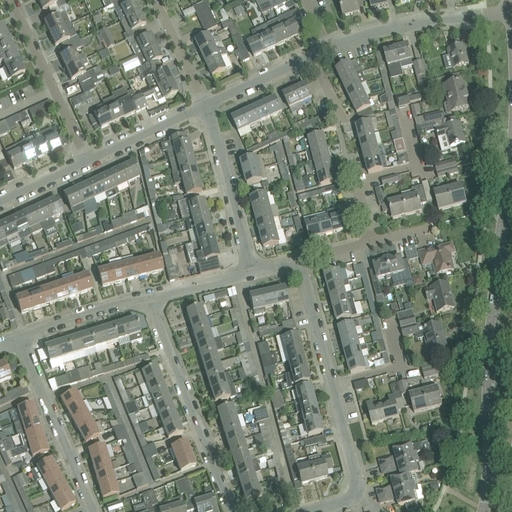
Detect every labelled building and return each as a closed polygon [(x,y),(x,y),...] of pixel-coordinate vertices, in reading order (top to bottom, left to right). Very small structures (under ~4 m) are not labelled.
[(50,13),(62,8),(66,6),(62,0),(37,0),(42,10),(48,8),(50,13)] [(260,0),(256,2),(259,9),(272,3),(270,0),(260,0)] [(277,0),(272,3),(259,9),(262,15),(286,3),(284,0),(277,0)] [(364,5),(362,0),(343,0),(339,1),(343,17),(359,13),(357,6),(364,5)] [(362,0),(364,5),(370,3),(371,10),(388,6),(386,0),(362,0)] [(114,10),(121,23),(140,14),(135,1),(125,6),(123,1),(112,6),(106,8),(108,12),(108,13),(114,10)] [(193,7),(196,14),(209,8),(206,1),(193,7)] [(44,23),(49,35),(64,28),(70,25),(65,15),(71,12),(68,5),(66,6),(62,8),(50,13),(53,19),(44,23)] [(244,13),(241,7),(234,10),(237,16),(244,13)] [(196,14),(199,20),(212,14),(209,8),(196,14)] [(91,17),(95,24),(101,21),(98,14),(91,17)] [(126,41),(127,41),(132,38),(143,33),(140,27),(146,25),(140,14),(121,23),(126,34),(124,35),(126,41)] [(199,20),(202,26),(215,20),(212,14),(199,20)] [(286,17),(279,20),(283,28),(289,41),(301,36),(291,15),(286,17)] [(215,20),(202,26),(205,33),(218,27),(215,20)] [(229,31),(233,39),(240,36),(236,28),(232,20),(222,25),(225,31),(229,29),(229,31)] [(279,20),(268,26),(271,33),(277,47),(289,41),(283,28),(279,20)] [(60,44),(63,50),(75,44),(80,42),(78,36),(77,37),(71,25),(70,25),(64,28),(49,35),(55,46),(60,44)] [(268,26),(256,31),(260,39),(266,52),(277,47),(271,33),(268,26)] [(0,42),(8,38),(3,27),(0,27),(0,42)] [(99,33),(108,50),(115,46),(107,29),(99,33)] [(260,39),(256,31),(252,33),(256,41),(248,44),(254,58),(266,52),(260,39)] [(131,46),(136,57),(156,48),(151,36),(145,38),(143,33),(132,38),(127,41),(130,46),(131,46)] [(196,42),(201,54),(215,47),(216,47),(223,43),(220,38),(217,39),(215,33),(209,36),(196,42)] [(233,39),(239,51),(245,48),(240,36),(233,39)] [(0,42),(0,56),(14,50),(11,43),(13,42),(10,37),(8,38),(0,42)] [(60,57),(66,70),(86,60),(84,55),(78,57),(75,51),(77,50),(83,47),(82,47),(85,45),(83,40),(80,42),(75,44),(63,50),(65,54),(60,57)] [(408,45),(396,49),(400,63),(401,69),(413,66),(411,60),(408,45)] [(447,50),(449,56),(453,69),(468,65),(465,52),(467,52),(465,45),(447,50)] [(201,54),(207,65),(220,59),(227,56),(228,55),(226,50),(219,53),(216,47),(215,47),(201,54)] [(138,70),(141,76),(148,73),(159,68),(156,62),(162,59),(156,48),(136,57),(141,69),(138,70)] [(245,48),(239,51),(244,63),(251,60),(245,48)] [(0,63),(3,62),(5,67),(19,61),(16,55),(18,54),(16,49),(14,50),(0,56),(0,63)] [(400,63),(396,49),(384,52),(388,66),(391,80),(403,77),(401,69),(400,63)] [(220,59),(207,65),(213,77),(226,71),(225,70),(232,67),(227,56),(220,59)] [(19,61),(5,67),(2,69),(7,81),(17,76),(18,78),(23,76),(22,74),(25,73),(21,66),(23,65),(21,60),(19,61)] [(79,84),(91,79),(94,77),(96,76),(101,74),(98,68),(86,74),(83,67),(89,65),(86,60),(66,70),(71,80),(76,78),(79,84)] [(336,71),(341,82),(361,72),(360,70),(356,61),(350,64),(336,71)] [(413,64),(417,78),(419,83),(428,81),(423,62),(413,64)] [(146,79),(151,92),(158,89),(173,82),(167,70),(161,72),(159,68),(148,73),(141,76),(143,81),(146,79)] [(341,82),(347,93),(360,86),(365,84),(366,83),(361,72),(341,82)] [(79,84),(82,89),(93,84),(92,81),(91,79),(79,84)] [(462,81),(452,84),(444,86),(448,103),(444,104),(447,115),(453,114),(453,113),(471,108),(466,91),(464,91),(462,81)] [(141,96),(136,99),(141,110),(146,108),(143,101),(154,96),(157,103),(178,93),(173,82),(158,89),(151,92),(141,96)] [(93,84),(82,89),(84,94),(96,89),(94,86),(93,84)] [(305,85),(294,90),(301,104),(312,99),(305,85)] [(347,93),(352,104),(365,97),(360,86),(347,93)] [(136,99),(132,92),(127,94),(124,88),(113,94),(115,98),(124,118),(141,110),(136,99)] [(301,104),(294,90),(283,95),(290,109),(301,104)] [(389,104),(391,111),(395,110),(390,93),(386,94),(387,95),(381,99),(382,105),(389,104)] [(365,97),(352,104),(357,115),(371,108),(365,97)] [(77,98),(71,101),(74,108),(80,106),(77,98)] [(115,98),(103,103),(106,109),(113,124),(124,118),(115,98)] [(276,99),(265,104),(271,117),(282,112),(276,99)] [(265,104),(254,109),(260,122),(271,117),(265,104)] [(40,105),(28,110),(32,117),(43,112),(40,105)] [(113,124),(106,109),(97,113),(88,117),(92,126),(98,124),(101,129),(113,124)] [(150,114),(151,117),(162,112),(161,109),(150,114)] [(254,109),(243,114),(249,128),(260,122),(254,109)] [(25,112),(17,116),(20,122),(22,127),(30,124),(25,112)] [(395,128),(396,129),(400,128),(397,116),(391,118),(390,112),(386,113),(387,119),(389,119),(391,127),(392,129),(395,128)] [(425,117),(427,125),(444,122),(442,113),(425,117)] [(249,128),(243,114),(232,119),(238,133),(239,132),(242,138),(252,133),(249,128)] [(17,116),(5,121),(9,131),(16,128),(15,124),(20,122),(17,116)] [(310,119),(308,120),(311,126),(322,121),(320,117),(311,122),(310,119)] [(444,122),(427,125),(416,128),(419,139),(422,138),(421,134),(425,132),(426,134),(436,131),(438,138),(446,136),(449,148),(456,146),(466,143),(460,123),(454,125),(453,119),(444,122)] [(311,126),(308,120),(299,124),(302,131),(311,126)] [(0,137),(10,133),(9,131),(5,121),(0,123),(0,137)] [(356,127),(359,139),(374,135),(371,123),(356,127)] [(40,133),(39,133),(48,154),(60,148),(51,128),(40,133)] [(394,143),(398,142),(403,140),(400,128),(396,129),(396,132),(391,133),(392,137),(392,136),(394,143)] [(281,141),(283,140),(288,137),(297,133),(295,129),(279,136),(281,141)] [(184,131),(168,138),(169,140),(185,136),(184,131)] [(28,140),(28,141),(37,159),(48,154),(39,133),(33,136),(33,137),(28,140)] [(270,146),(281,141),(279,136),(278,137),(276,133),(269,136),(271,140),(268,141),(270,146)] [(359,139),(362,151),(377,147),(374,135),(359,139)] [(169,155),(169,156),(191,150),(189,142),(187,143),(185,136),(169,140),(171,147),(174,146),(176,153),(169,155)] [(303,141),(306,153),(312,152),(326,148),(323,136),(308,140),(309,140),(303,141)] [(283,140),(288,158),(293,156),(288,137),(283,140)] [(398,142),(394,143),(397,154),(401,153),(406,152),(403,140),(398,142)] [(38,161),(37,159),(28,141),(17,146),(26,164),(33,161),(34,163),(38,161)] [(260,150),(270,146),(268,141),(258,146),(260,150)] [(26,164),(17,146),(17,145),(5,151),(14,170),(26,164)] [(249,156),(260,150),(258,146),(247,151),(249,156)] [(362,151),(365,162),(380,159),(377,147),(362,151)] [(309,164),(311,164),(315,163),(329,159),(326,148),(312,152),(306,153),(309,164)] [(178,159),(180,167),(194,163),(191,150),(169,156),(170,161),(178,159)] [(406,152),(401,153),(403,158),(399,159),(401,166),(409,164),(406,152)] [(290,165),(291,169),(296,168),(299,167),(296,155),(293,156),(288,158),(288,159),(290,165)] [(241,162),(244,173),(259,170),(265,168),(262,157),(256,158),(241,162)] [(380,159),(365,162),(368,174),(387,170),(384,157),(380,159)] [(314,176),(318,175),(332,171),(329,159),(315,163),(311,164),(314,176)] [(4,161),(0,162),(0,167),(4,175),(10,172),(4,161)] [(435,166),(436,173),(457,167),(455,161),(435,166)] [(133,163),(121,169),(128,183),(139,178),(133,163)] [(175,185),(178,184),(178,183),(198,177),(194,163),(180,167),(181,171),(172,173),(175,185)] [(283,163),(278,164),(282,178),(284,183),(291,181),(289,174),(286,175),(284,166),(283,163)] [(144,175),(145,180),(151,179),(150,173),(148,166),(142,167),(145,175),(144,175)] [(457,167),(436,173),(438,179),(458,174),(457,167)] [(259,170),(244,173),(247,185),(268,180),(265,168),(259,170)] [(291,169),(294,181),(299,180),(296,168),(291,169)] [(121,169),(109,174),(116,188),(128,183),(121,169)] [(332,171),(318,175),(321,187),(335,183),(332,171)] [(98,180),(105,194),(108,200),(119,194),(116,188),(109,174),(98,180)] [(147,185),(148,192),(154,191),(156,190),(160,189),(159,185),(156,186),(155,183),(155,182),(166,179),(165,175),(151,179),(145,180),(147,185)] [(399,183),(397,176),(381,180),(383,187),(399,183)] [(178,183),(178,184),(184,183),(187,195),(202,191),(198,177),(178,183)] [(299,180),(294,181),(297,193),(305,191),(302,179),(299,180)] [(98,180),(87,185),(93,199),(105,194),(98,180)] [(421,183),(422,186),(427,203),(433,202),(428,181),(421,183)] [(87,185),(75,190),(82,204),(93,199),(87,185)] [(410,198),(403,200),(407,216),(422,212),(420,205),(427,203),(422,186),(411,189),(410,198)] [(462,186),(448,190),(453,208),(467,204),(462,186)] [(333,188),(321,191),(323,195),(326,194),(327,199),(336,197),(333,188)] [(407,216),(403,200),(389,204),(385,205),(380,188),(375,189),(380,207),(382,206),(384,214),(391,212),(393,219),(407,216)] [(82,204),(75,190),(64,196),(70,210),(71,209),(73,215),(85,210),(82,204)] [(453,208),(448,190),(434,193),(439,211),(453,208)] [(153,210),(158,208),(161,208),(159,201),(156,202),(155,195),(154,191),(148,192),(150,200),(153,210)] [(251,199),(254,212),(269,207),(266,195),(260,196),(251,199)] [(56,199),(45,204),(51,219),(63,213),(56,199)] [(181,202),(185,220),(192,218),(207,214),(204,201),(194,204),(189,205),(188,201),(184,201),(181,202)] [(33,210),(43,230),(43,231),(55,226),(51,219),(45,204),(33,210)] [(148,207),(134,212),(138,222),(145,219),(150,217),(148,207)] [(254,212),(257,224),(273,220),(269,207),(254,212)] [(154,219),(156,227),(161,226),(160,218),(158,218),(157,212),(159,212),(158,208),(153,210),(155,219),(154,219)] [(350,226),(345,208),(332,211),(327,213),(333,233),(345,230),(344,228),(350,227),(350,226)] [(33,210),(22,215),(28,230),(31,236),(43,230),(33,210)] [(122,216),(123,218),(126,226),(138,222),(134,212),(134,211),(122,216)] [(327,213),(316,216),(317,222),(321,237),(333,233),(327,213)] [(69,223),(75,220),(72,214),(67,217),(69,223)] [(188,232),(210,226),(207,214),(192,218),(185,220),(188,232)] [(22,215),(10,221),(17,235),(20,241),(31,236),(28,230),(22,215)] [(317,222),(316,216),(304,219),(306,225),(305,225),(307,230),(309,240),(321,237),(317,222)] [(111,222),(112,225),(114,231),(126,226),(123,218),(111,222)] [(257,224),(260,236),(276,232),(273,220),(257,224)] [(0,225),(0,228),(6,240),(9,246),(20,241),(17,235),(10,221),(0,225)] [(114,231),(112,225),(109,226),(108,222),(103,224),(106,233),(114,231)] [(82,225),(73,228),(75,234),(84,230),(82,225)] [(151,225),(136,230),(140,239),(146,237),(144,233),(153,230),(151,225)] [(161,226),(156,227),(158,235),(163,233),(165,232),(167,230),(168,230),(166,225),(161,226)] [(192,244),(193,244),(214,238),(210,226),(188,232),(192,244)] [(141,244),(140,239),(136,230),(124,235),(128,244),(136,241),(138,245),(141,244)] [(96,231),(86,235),(88,240),(98,237),(96,231)] [(276,232),(260,236),(264,248),(279,244),(276,232)] [(88,240),(86,235),(76,239),(78,244),(88,240)] [(124,235),(113,239),(116,249),(128,244),(124,235)] [(214,238),(193,244),(196,256),(201,255),(217,251),(214,238)] [(113,239),(101,244),(104,253),(116,249),(113,239)] [(101,244),(84,250),(87,259),(93,257),(98,256),(104,253),(101,244)] [(433,264),(436,274),(436,275),(444,273),(454,271),(449,254),(454,253),(452,244),(419,253),(423,267),(433,264)] [(404,250),(407,261),(418,258),(415,247),(404,250)] [(167,250),(162,251),(164,261),(166,270),(173,269),(170,259),(170,258),(178,256),(176,248),(167,250)] [(84,250),(67,256),(68,262),(80,257),(81,262),(87,259),(84,250)] [(39,252),(27,257),(29,262),(41,257),(39,252)] [(67,256),(55,261),(57,266),(68,262),(67,256)] [(159,256),(146,260),(150,275),(163,272),(159,256)] [(27,257),(15,261),(17,266),(29,262),(27,257)] [(386,259),(392,279),(394,285),(399,284),(397,275),(405,272),(401,258),(390,261),(389,258),(386,259)] [(17,266),(15,261),(8,264),(6,259),(0,261),(0,266),(2,272),(17,266)] [(386,281),(392,279),(386,259),(384,259),(384,262),(374,265),(378,280),(386,278),(386,281)] [(146,260),(134,263),(138,278),(150,275),(146,260)] [(43,265),(47,276),(48,277),(56,274),(54,267),(57,266),(55,261),(43,265)] [(134,263),(122,266),(126,281),(138,278),(134,263)] [(36,281),(47,276),(43,265),(32,269),(34,274),(36,281)] [(357,279),(362,278),(367,277),(363,265),(354,267),(357,279)] [(122,266),(110,269),(114,284),(126,281),(122,266)] [(32,269),(20,274),(24,285),(32,282),(29,276),(34,274),(32,269)] [(114,284),(110,269),(98,272),(102,288),(114,284)] [(325,275),(328,287),(348,281),(345,270),(339,271),(325,275)] [(24,285),(20,274),(8,278),(13,289),(24,285)] [(87,275),(75,279),(80,295),(92,290),(87,275)] [(419,277),(413,279),(415,286),(423,284),(421,279),(419,277)] [(75,279),(63,283),(68,299),(80,295),(75,279)] [(328,287),(331,298),(351,293),(348,281),(328,287)] [(63,283),(51,287),(57,302),(68,299),(63,283)] [(373,285),(376,297),(377,302),(384,300),(379,283),(373,285)] [(448,284),(439,287),(431,289),(431,290),(425,292),(427,298),(433,297),(438,313),(454,309),(448,284)] [(51,287),(40,291),(45,306),(57,302),(51,287)] [(285,288),(273,291),(276,306),(288,303),(285,288)] [(3,289),(0,289),(0,292),(3,300),(0,300),(0,308),(5,307),(8,313),(12,311),(8,300),(7,300),(3,289)] [(231,298),(234,309),(239,308),(234,289),(227,291),(204,298),(205,303),(229,296),(230,298),(231,298)] [(40,291),(28,295),(33,310),(45,306),(40,291)] [(273,291),(261,294),(266,314),(277,311),(276,306),(273,291)] [(331,298),(334,310),(354,305),(351,293),(331,298)] [(266,314),(261,294),(249,297),(252,311),(253,311),(254,316),(266,314)] [(33,310),(28,295),(16,299),(21,315),(33,310)] [(372,313),(372,316),(376,316),(376,312),(373,300),(368,301),(371,313),(372,313)] [(354,305),(334,310),(337,322),(352,318),(357,316),(354,305)] [(186,312),(190,324),(205,319),(201,307),(186,312)] [(233,322),(234,322),(242,320),(239,308),(234,309),(229,310),(233,322)] [(0,310),(0,313),(3,323),(9,321),(5,309),(0,310)] [(397,315),(401,330),(416,325),(414,317),(412,311),(406,313),(397,315)] [(124,322),(129,338),(131,343),(142,340),(135,319),(124,322)] [(190,324),(193,335),(209,330),(205,319),(190,324)] [(238,327),(240,333),(245,332),(242,320),(234,322),(235,328),(238,327)] [(281,323),(282,328),(283,332),(295,329),(293,320),(281,323)] [(124,322),(112,326),(117,341),(129,338),(124,322)] [(338,328),(342,340),(356,336),(355,329),(360,328),(358,323),(353,324),(338,328)] [(416,325),(401,330),(404,339),(415,336),(416,338),(419,340),(426,338),(431,355),(447,350),(440,325),(427,328),(426,323),(416,325)] [(112,326),(101,330),(106,345),(117,341),(112,326)] [(271,335),(270,331),(269,326),(258,329),(257,327),(253,329),(254,333),(259,332),(260,338),(271,335)] [(193,335),(197,346),(212,341),(218,340),(215,328),(209,330),(193,335)] [(101,330),(90,333),(95,349),(106,345),(101,330)] [(372,335),(374,344),(383,341),(380,330),(376,331),(377,333),(372,335)] [(282,338),(285,350),(300,347),(297,335),(296,335),(295,331),(282,335),(282,338)] [(236,334),(239,346),(248,343),(245,332),(240,333),(236,334)] [(90,333),(79,337),(85,357),(96,354),(95,349),(90,333)] [(342,340),(345,351),(359,347),(356,336),(342,340)] [(79,337),(67,341),(72,356),(72,355),(74,361),(85,357),(79,337)] [(197,346),(200,357),(216,353),(223,350),(220,339),(218,340),(212,341),(197,346)] [(67,341),(56,344),(61,359),(72,356),(67,341)] [(377,356),(382,354),(387,353),(383,341),(374,344),(377,356)] [(238,346),(241,357),(251,355),(248,343),(239,346),(238,346)] [(257,345),(260,357),(270,355),(267,343),(257,345)] [(61,359),(56,344),(44,348),(49,363),(61,359)] [(345,351),(348,363),(362,359),(361,353),(368,350),(367,345),(359,347),(345,351)] [(285,350),(288,362),(303,358),(300,347),(285,350)] [(134,354),(136,359),(137,364),(140,364),(149,361),(147,355),(140,358),(139,353),(134,354)] [(200,357),(204,369),(219,364),(216,353),(200,357)] [(260,357),(263,369),(273,366),(278,365),(274,354),(270,355),(260,357)] [(204,369),(207,380),(223,375),(221,369),(224,369),(224,371),(233,368),(233,366),(237,365),(237,364),(241,363),(243,369),(254,366),(251,355),(241,357),(219,364),(204,369)] [(288,362),(291,374),(306,370),(303,358),(288,362)] [(362,359),(348,363),(351,375),(366,371),(370,370),(367,358),(362,359)] [(136,359),(124,362),(126,368),(137,364),(136,359)] [(421,365),(422,371),(437,367),(436,361),(421,365)] [(124,362),(113,366),(115,371),(126,368),(124,362)] [(4,363),(0,365),(0,383),(10,379),(8,372),(17,367),(15,363),(6,368),(4,363)] [(96,371),(91,373),(92,378),(104,375),(102,369),(100,363),(94,365),(96,371)] [(437,367),(422,371),(424,377),(425,380),(434,377),(440,376),(446,374),(445,370),(448,369),(446,365),(437,367)] [(113,366),(102,369),(104,375),(115,371),(113,366)] [(254,366),(243,369),(246,380),(252,378),(257,377),(254,366)] [(266,381),(271,379),(276,378),(273,366),(263,369),(266,381)] [(77,370),(78,371),(81,382),(92,378),(91,373),(89,367),(77,370)] [(135,375),(140,387),(146,385),(161,379),(156,367),(141,373),(135,375)] [(306,370),(291,374),(284,375),(287,384),(281,385),(282,391),(295,387),(295,385),(309,382),(306,370)] [(67,376),(66,376),(69,386),(81,382),(78,371),(67,375),(67,376)] [(207,380),(211,391),(233,385),(229,373),(223,375),(207,380)] [(69,386),(66,376),(55,380),(58,389),(69,386)] [(255,388),(249,389),(251,396),(261,393),(257,377),(252,378),(255,388)] [(140,387),(144,398),(150,396),(165,390),(161,379),(146,385),(140,387)] [(266,381),(270,394),(279,392),(279,390),(274,391),(271,379),(266,381)] [(55,380),(48,382),(50,386),(52,391),(58,389),(55,380)] [(115,383),(120,394),(125,392),(121,381),(115,383)] [(367,381),(354,384),(356,392),(369,389),(367,381)] [(405,382),(399,384),(402,396),(409,394),(405,382)] [(391,405),(382,408),(386,421),(387,421),(388,423),(393,422),(393,419),(399,418),(397,410),(405,408),(401,396),(402,396),(399,384),(392,386),(395,396),(389,398),(391,405)] [(233,385),(211,391),(215,403),(230,398),(236,397),(236,396),(233,385)] [(103,388),(108,399),(113,397),(108,386),(103,388)] [(295,389),(298,401),(313,398),(310,386),(295,389)] [(428,410),(424,392),(422,388),(410,391),(411,395),(410,396),(415,414),(428,410)] [(437,389),(424,392),(428,410),(442,407),(437,389)] [(4,395),(6,398),(8,403),(19,398),(15,390),(4,395)] [(144,398),(149,409),(170,401),(165,390),(150,396),(144,398)] [(120,394),(124,406),(134,402),(129,391),(125,392),(120,394)] [(270,394),(274,408),(283,406),(282,402),(283,402),(281,391),(279,392),(270,394)] [(61,401),(67,412),(81,404),(74,393),(61,401)] [(108,399),(112,410),(117,408),(113,397),(108,399)] [(257,398),(260,410),(266,409),(262,397),(257,398)] [(297,414),(301,413),(316,409),(313,398),(298,401),(294,402),(297,414)] [(129,417),(139,413),(140,412),(135,401),(134,402),(124,406),(129,417)] [(153,420),(159,418),(174,412),(170,401),(149,409),(149,411),(153,420)] [(386,421),(382,408),(373,410),(372,403),(367,404),(369,413),(370,417),(372,425),(386,421)] [(67,412),(73,423),(87,415),(81,404),(67,412)] [(21,422),(37,417),(33,405),(17,410),(21,422)] [(274,408),(277,420),(282,418),(280,414),(286,412),(284,405),(283,406),(274,408)] [(217,411),(221,423),(236,418),(232,406),(217,411)] [(112,410),(117,422),(122,420),(117,408),(112,410)] [(255,412),(258,423),(269,420),(266,409),(260,410),(255,412)] [(301,413),(304,425),(319,421),(316,409),(301,413)] [(159,418),(163,429),(178,423),(174,412),(159,418)] [(129,417),(133,428),(139,426),(136,419),(140,417),(139,413),(129,417)] [(73,423),(79,433),(93,425),(87,415),(73,423)] [(25,434),(40,429),(37,417),(21,422),(24,434),(25,434)] [(221,423),(224,434),(239,429),(236,418),(221,423)] [(277,420),(280,431),(289,429),(290,429),(289,425),(284,426),(282,418),(277,420)] [(110,422),(115,436),(127,432),(122,420),(117,422),(110,422)] [(258,423),(261,435),(272,432),(269,420),(258,423)] [(319,421),(304,425),(308,437),(322,433),(319,421)] [(178,423),(163,429),(159,431),(161,437),(165,435),(167,440),(183,434),(178,423)] [(93,425),(79,433),(85,444),(99,437),(93,425)] [(133,428),(138,439),(144,437),(139,426),(133,428)] [(28,446),(44,441),(40,429),(25,434),(24,434),(20,435),(24,447),(28,446)] [(224,434),(228,445),(243,440),(239,429),(224,434)] [(289,429),(280,431),(283,443),(292,441),(289,429)] [(122,448),(125,454),(134,450),(127,432),(115,436),(118,443),(123,441),(125,447),(122,448)] [(260,435),(264,446),(275,443),(272,432),(261,435),(260,435)] [(138,439),(144,455),(156,450),(153,444),(148,447),(144,437),(138,439)] [(325,437),(315,439),(304,441),(305,448),(326,443),(325,437)] [(0,451),(2,456),(7,454),(10,452),(17,450),(11,438),(7,441),(6,440),(0,442),(0,451)] [(228,445),(231,456),(246,452),(243,440),(228,445)] [(17,450),(10,452),(13,459),(29,454),(28,452),(30,451),(32,458),(48,453),(44,441),(28,446),(24,447),(25,447),(17,450)] [(170,449),(175,461),(191,455),(186,443),(170,449)] [(271,451),(272,456),(278,454),(275,443),(264,446),(265,452),(271,451)] [(379,462),(381,468),(417,459),(416,453),(422,452),(420,444),(394,451),(396,457),(379,462)] [(284,447),(287,459),(294,457),(291,445),(284,447)] [(88,452),(92,464),(108,459),(104,447),(88,452)] [(129,466),(134,464),(139,462),(134,450),(125,454),(129,466)] [(144,455),(151,471),(156,469),(151,458),(158,455),(156,450),(144,455)] [(231,456),(235,468),(250,463),(246,452),(231,456)] [(7,454),(2,456),(7,467),(12,465),(7,454)] [(269,469),(275,468),(281,466),(278,454),(272,456),(273,460),(268,462),(269,469)] [(191,455),(175,461),(180,473),(196,467),(191,455)] [(321,458),(309,461),(314,482),(327,478),(325,471),(332,470),(329,458),(321,460),(321,458)] [(92,464),(96,476),(111,471),(108,459),(92,464)] [(379,498),(418,487),(419,487),(416,474),(421,472),(417,459),(381,468),(383,475),(399,471),(401,477),(391,480),(393,486),(377,491),(379,498)] [(43,479),(57,472),(51,461),(32,471),(38,481),(43,479)] [(235,468),(238,479),(253,474),(261,472),(257,461),(250,463),(235,468)] [(314,482),(309,461),(296,465),(297,467),(290,469),(290,472),(293,482),(300,480),(301,485),(314,482)] [(137,471),(139,476),(144,473),(139,462),(134,464),(134,465),(132,466),(135,472),(137,471)] [(275,468),(278,479),(284,478),(281,466),(275,468)] [(437,469),(439,476),(446,474),(444,468),(437,469)] [(156,469),(151,471),(155,482),(160,480),(156,469)] [(96,476),(99,488),(115,483),(111,471),(96,476)] [(43,479),(49,490),(63,483),(57,472),(43,479)] [(144,473),(139,476),(133,478),(133,479),(135,484),(137,490),(148,485),(144,473)] [(18,490),(23,488),(29,485),(24,474),(13,479),(18,490)] [(238,479),(242,490),(257,486),(253,474),(238,479)] [(0,484),(1,484),(6,496),(11,493),(3,476),(0,477),(0,484)] [(275,480),(274,480),(277,491),(287,489),(284,478),(278,479),(275,480)] [(187,479),(181,481),(185,494),(191,492),(187,479)] [(180,496),(185,494),(181,481),(176,483),(180,496)] [(49,490),(55,501),(69,493),(63,483),(49,490)] [(115,483),(99,488),(103,500),(118,495),(115,483)] [(438,483),(430,485),(432,492),(439,490),(438,483)] [(257,486),(242,490),(246,502),(261,497),(257,486)] [(418,487),(379,498),(380,504),(397,500),(399,507),(406,505),(408,509),(410,510),(415,509),(417,507),(416,502),(418,501),(416,493),(419,492),(418,487)] [(18,490),(23,502),(28,500),(23,488),(18,490)] [(194,502),(188,504),(190,511),(196,510),(196,511),(217,511),(213,497),(210,488),(204,490),(206,496),(207,495),(208,499),(194,503),(194,502)] [(154,491),(148,493),(152,507),(158,505),(154,491)] [(2,498),(7,509),(16,504),(11,493),(6,496),(2,498)] [(69,493),(55,501),(60,511),(61,511),(75,505),(69,493)] [(153,511),(152,507),(148,493),(142,495),(146,510),(140,511),(153,511)] [(23,502),(27,511),(30,511),(33,511),(28,500),(23,502)] [(120,503),(106,508),(108,511),(112,511),(122,509),(120,503)]
